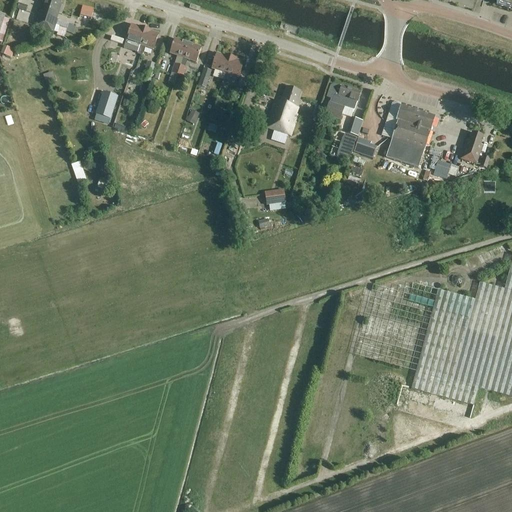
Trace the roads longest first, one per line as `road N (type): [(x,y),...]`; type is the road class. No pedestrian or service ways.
road 1 (track): [(69,374),(511,237)]
road 2 (residential): [(385,72),(359,71),(147,0)]
road 3 (tertiary): [(511,117),(385,72)]
